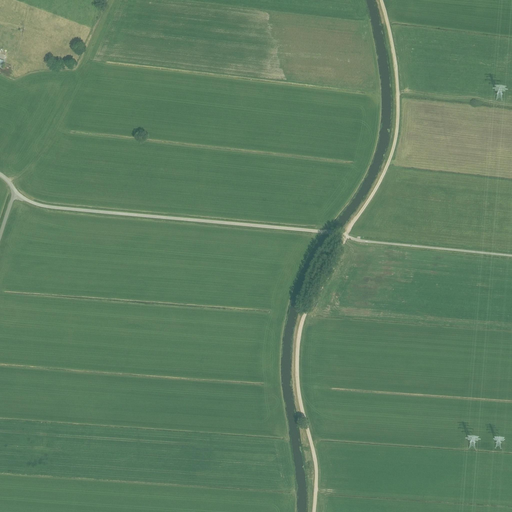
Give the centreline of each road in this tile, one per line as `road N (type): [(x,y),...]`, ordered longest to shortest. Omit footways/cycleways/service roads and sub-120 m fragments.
road 1 (track): [(378,0),(390,43),(396,134),(298,339),(297,383),(316,471),(313,511)]
road 2 (unclassified): [(15,193),(49,207),(366,241)]
